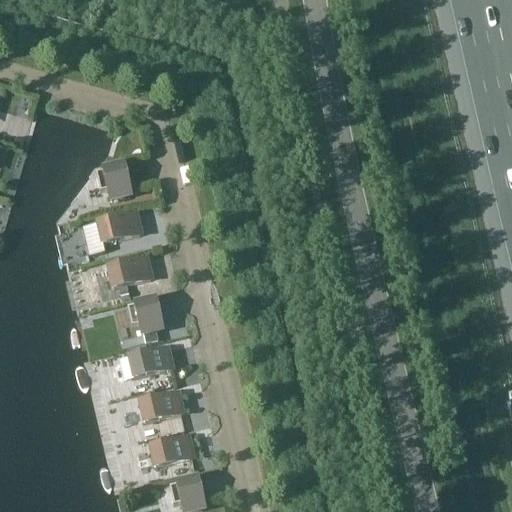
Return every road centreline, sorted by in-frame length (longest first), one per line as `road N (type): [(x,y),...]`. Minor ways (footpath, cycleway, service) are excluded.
road 1 (residential): [(251,511),(155,121),(0,71)]
road 2 (tertiary): [(432,511),(317,0)]
